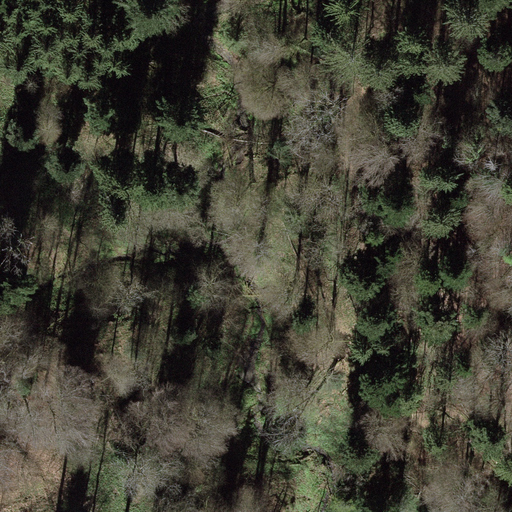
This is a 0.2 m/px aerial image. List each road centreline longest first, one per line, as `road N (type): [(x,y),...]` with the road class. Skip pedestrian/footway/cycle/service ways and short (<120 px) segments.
road 1 (track): [(397,0),(348,144),(336,257),(359,400),(400,456),(436,450),(451,428),(479,411),(511,432)]
road 2 (track): [(365,86),(387,117),(442,119),(480,90),(511,11)]
